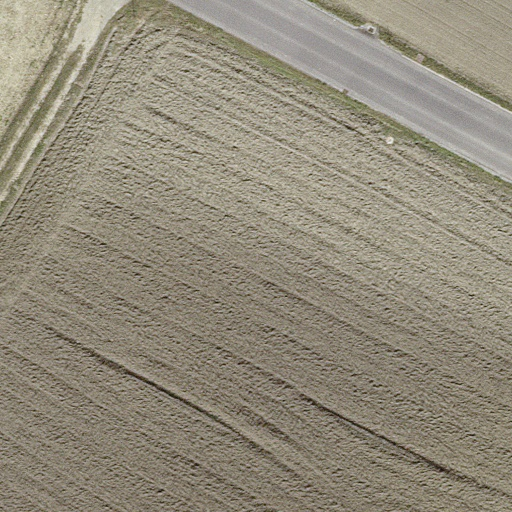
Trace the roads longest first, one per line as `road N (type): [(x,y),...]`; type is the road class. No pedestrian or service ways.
road 1 (unclassified): [(511,148),(235,0)]
road 2 (track): [(0,186),(105,0)]
